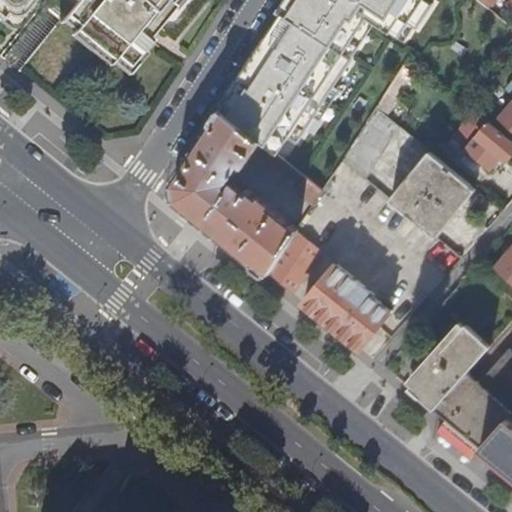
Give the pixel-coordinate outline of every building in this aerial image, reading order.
[(0,0),(0,17),(2,18),(7,12),(18,22),(37,0),(74,0),(78,3),(79,0),(0,0)] [(79,0),(78,3),(66,17),(76,26),(72,30),(109,61),(113,57),(128,70),(142,53),(143,55),(153,43),(149,40),(153,37),(175,9),(171,5),(174,0),(79,0)] [(287,0),(281,10),(285,12),(276,25),(278,27),(271,37),(269,36),(259,50),(261,51),(252,65),(250,64),(240,78),(243,80),(232,96),(233,96),(224,109),(263,141),(274,150),(286,132),(295,137),(349,54),(342,50),(366,13),(396,32),(407,16),(415,21),(428,0),(287,0)] [(461,99),(493,63),(436,19),(426,34),(411,58),(461,99)] [(511,106),(502,118),(511,126),(511,106)] [(270,274),(297,232),(299,229),(249,189),(247,193),(233,182),(230,188),(225,185),(232,175),(235,176),(237,173),(235,172),(241,163),(246,167),(263,141),(224,109),(174,187),(177,201),(219,235),(269,276),(270,274)] [(400,127),(377,109),(368,123),(343,160),(366,179),(400,127)] [(506,162),(511,154),(511,140),(490,122),(468,150),(491,168),(500,157),(506,162)] [(431,153),(392,200),(432,233),(471,185),(431,153)] [(317,202),(324,191),(302,173),(297,181),(302,184),(296,192),(314,206),(317,202)] [(332,179),(324,191),(317,202),(320,205),(337,184),(332,179)] [(322,252),(297,232),(270,274),(295,294),(322,252)] [(511,248),(496,266),(511,280),(511,248)] [(319,290),(317,288),(304,304),(361,350),(392,312),(374,297),(376,295),(338,266),(319,290)] [(421,398),(436,410),(468,373),(492,347),(468,326),(410,390),(421,398)] [(508,419),(511,414),(511,351),(510,350),(480,383),(468,373),(436,410),(446,419),(480,447),(482,448),(508,419)] [(471,457),(480,447),(446,419),(438,430),(471,457)] [(511,422),(508,419),(482,448),(511,472),(511,422)]
